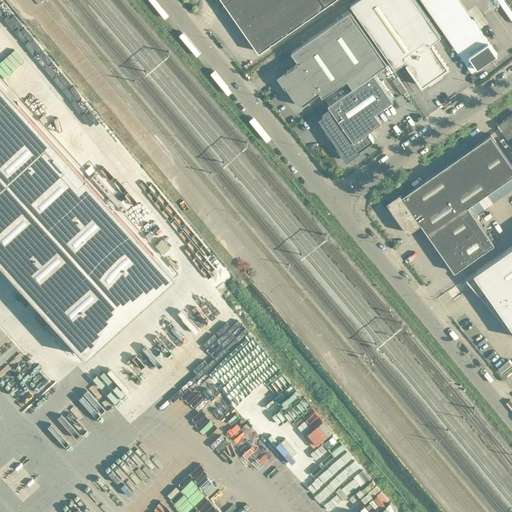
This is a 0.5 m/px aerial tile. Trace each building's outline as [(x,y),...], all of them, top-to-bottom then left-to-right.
[(222,0),(224,1),(259,51),(332,0),(222,0)] [(443,73),(442,72),(449,67),(433,45),(431,42),(441,35),(416,0),(356,0),(351,4),(395,67),(405,60),(407,63),(422,85),(429,80),(430,82),(443,73)] [(347,78),(353,86),(374,72),(388,62),(351,10),(292,51),(299,62),(287,71),(286,69),(277,75),(285,87),(287,86),(300,105),(320,91),(323,95),(347,78)] [(473,18),(447,35),(466,63),(472,71),(497,53),(492,45),(473,18)] [(374,72),(353,86),(328,103),(332,108),(319,118),(337,145),(343,153),(345,154),(346,155),(349,155),(350,155),(352,154),(355,152),(356,154),(361,150),(360,149),(374,139),(368,131),(382,121),(375,112),(393,99),(374,72)] [(402,93),(406,90),(397,77),(393,80),(402,93)] [(0,262),(83,355),(173,274),(0,82),(0,262)] [(497,122),(496,122),(501,128),(502,131),(511,144),(511,113),(502,121),(503,122),(499,125),(497,122)] [(401,218),(399,219),(408,232),(421,223),(455,271),(495,243),(468,205),(511,174),(511,163),(491,133),(403,195),(400,192),(387,201),(394,212),(396,211),(401,218)] [(511,245),(475,271),(481,280),(490,293),(486,296),(492,304),(494,303),(498,310),(498,311),(505,319),(505,318),(506,317),(511,325),(511,245)] [(254,425),(236,440),(244,449),(262,434),(254,425)] [(267,466),(283,453),(266,433),(254,444),(262,454),(259,456),(267,466)] [(299,497),(305,508),(307,507),(304,500),(308,498),(311,502),(320,497),(316,488),(299,497)] [(239,511),(244,509),(235,499),(219,511),(239,511)]
